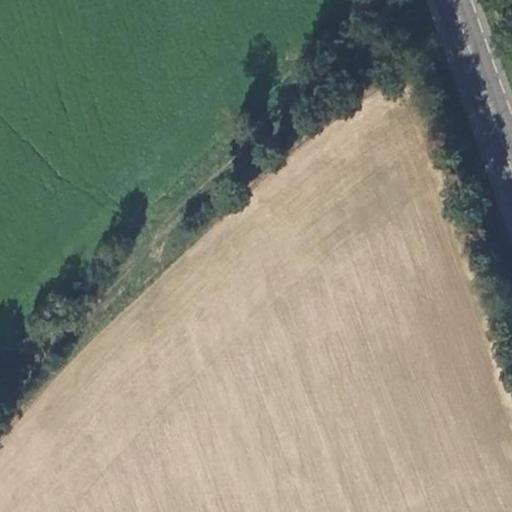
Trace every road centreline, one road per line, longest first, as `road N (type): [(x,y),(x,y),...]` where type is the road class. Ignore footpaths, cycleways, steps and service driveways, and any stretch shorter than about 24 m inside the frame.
road 1 (track): [(0,408),(160,229),(425,0)]
road 2 (secondary): [(455,0),(511,160)]
